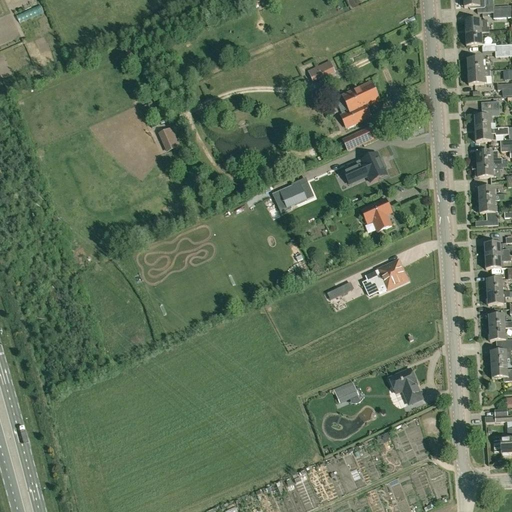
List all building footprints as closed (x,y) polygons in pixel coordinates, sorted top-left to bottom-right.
[(267,0),(259,0),(250,4),(252,10),(268,3),(267,0)] [(464,0),(464,1),(462,1),(462,7),(464,6),(465,8),(469,8),(471,9),(481,9),(481,14),(493,13),(493,14),(511,13),(511,7),(493,8),(492,0),(464,0)] [(490,28),(488,28),(487,20),(465,22),(466,34),(482,33),(490,33),(490,28)] [(482,33),(466,34),(467,47),(483,46),(482,33)] [(57,56),(13,75),(17,83),(61,64),(57,56)] [(468,73),(490,72),(490,66),(484,66),(483,60),(468,60),(468,73)] [(308,72),(313,83),(335,73),(330,61),(308,72)] [(490,72),(468,73),(469,85),(485,85),(484,78),(490,77),(490,72)] [(371,83),(343,97),(350,112),(341,116),(346,128),(363,121),(361,118),(370,114),(367,108),(380,102),(371,83)] [(481,112),(499,111),(499,103),(481,104),(481,112)] [(475,131),(491,130),(491,117),(499,117),(499,111),(481,112),(482,118),(475,118),(475,131)] [(348,152),(357,148),(381,137),(375,125),(343,140),(348,152)] [(508,129),(491,130),(475,131),(476,143),(492,142),(492,135),(495,135),(495,137),(508,136),(508,129)] [(477,166),(507,165),(507,160),(502,161),(502,160),(498,160),(498,153),(477,154),(477,166)] [(362,165),(342,174),(348,187),(368,178),(370,184),(387,176),(384,170),(386,169),(382,160),(379,161),(376,154),(360,162),(362,165)] [(507,165),(477,166),(478,179),(494,178),(500,178),(500,171),(503,171),(503,169),(507,169),(507,165)] [(276,205),(283,202),(286,210),(290,209),(306,202),(307,201),(307,202),(314,199),(311,192),(304,195),(299,185),(292,188),(273,197),(276,205)] [(479,203),(495,202),(504,201),(504,195),(495,196),(495,189),(479,190),(479,191),(476,191),(477,198),(479,198),(479,203)] [(361,211),(367,224),(373,221),(378,232),(392,226),(389,220),(388,221),(386,215),(391,213),(385,200),(361,211)] [(495,202),(479,203),(480,215),(486,215),(487,228),(498,227),(498,214),(496,214),(495,202)] [(509,251),(500,251),(500,245),(484,246),(485,258),(509,257),(509,251)] [(510,257),(509,257),(485,258),(485,270),(501,269),(501,262),(511,262),(510,257)] [(391,267),(366,279),(369,284),(375,286),(380,296),(408,283),(402,270),(394,274),(391,267)] [(503,293),(502,281),(486,282),(487,294),(503,293)] [(349,284),(344,287),(348,294),(353,291),(349,284)] [(338,290),(327,295),(330,300),(340,295),(338,290)] [(503,293),(487,294),(487,306),(503,305),(503,299),(510,298),(509,293),(503,293)] [(511,323),(504,324),(504,316),(488,317),(489,330),(505,329),(511,328),(511,323)] [(505,329),(489,330),(490,343),(506,342),(505,329)] [(511,365),(511,352),(490,353),(491,366),(507,365),(511,365)] [(511,373),(508,374),(507,365),(491,366),(492,380),(504,379),(504,383),(511,382),(511,373)] [(411,370),(389,379),(395,394),(403,391),(409,405),(422,400),(416,385),(417,385),(411,370)] [(359,396),(352,382),(333,390),(340,404),(359,396)] [(511,430),(507,430),(508,439),(500,440),(500,442),(494,442),(495,454),(501,453),(501,456),(511,455),(511,430)]
